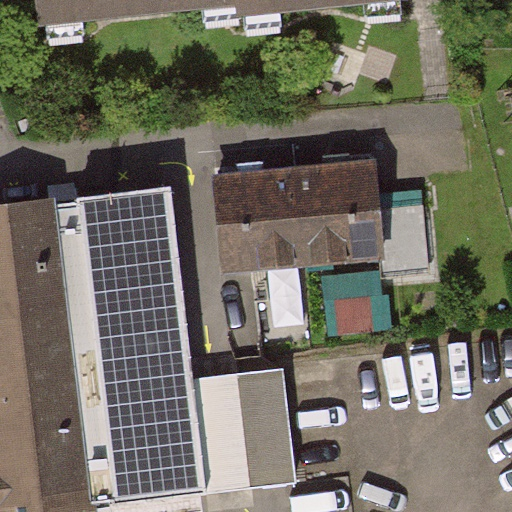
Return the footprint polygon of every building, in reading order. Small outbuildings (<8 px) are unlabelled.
[(19,0),(23,34),(218,17),(215,0),(19,0)] [(410,0),(215,0),(218,17),(220,37),(412,17),(410,0)] [(367,153),(289,161),(299,259),(377,251),(367,153)] [(289,161),(211,169),(221,267),(299,259),(289,161)] [(0,511),(116,511),(115,504),(293,488),(282,375),(187,390),(164,193),(0,211),(0,511)]
